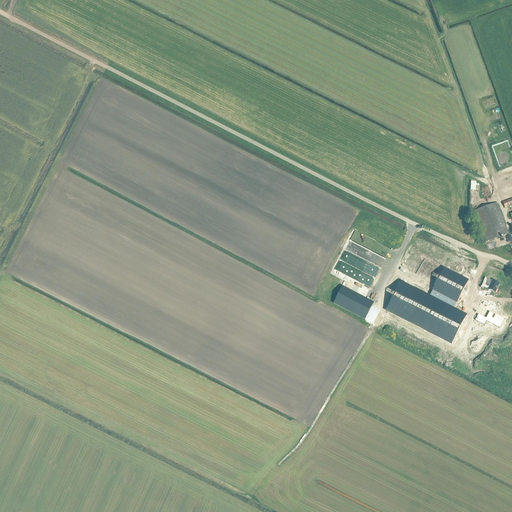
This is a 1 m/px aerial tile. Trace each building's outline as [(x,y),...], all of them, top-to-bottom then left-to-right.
[(504,124),(498,124),(499,128),(496,129),(496,125),(489,127),(489,133),(505,131),(504,124)] [(505,140),(493,144),(500,163),(511,158),(511,144),(511,142),(507,144),(505,140)] [(499,177),(511,173),(511,167),(497,171),(499,177)] [(500,189),(511,185),(511,178),(499,182),(500,189)] [(478,179),(473,179),(472,195),(474,195),(474,189),(478,189),(477,191),(483,191),(483,183),(478,183),(478,179)] [(508,208),(511,206),(511,199),(502,203),(504,208),(507,207),(508,208)] [(484,243),(508,235),(497,203),(473,212),(484,243)] [(442,261),(408,249),(405,257),(439,270),(442,261)] [(429,297),(401,283),(386,311),(451,345),(466,317),(453,310),(468,282),(444,269),(429,297)] [(373,304),(342,288),(334,304),(365,320),(373,304)] [(486,319),(478,315),(475,321),(484,326),(486,322),(489,323),(493,326),(499,329),(504,320),(489,312),(486,319)] [(429,347),(432,338),(424,336),(421,345),(429,347)] [(392,357),(401,360),(403,354),(397,353),(397,351),(393,350),(392,357)] [(404,366),(429,382),(433,376),(408,360),(404,366)]
